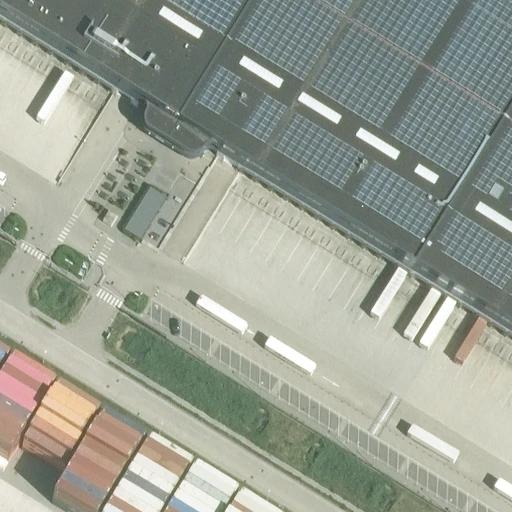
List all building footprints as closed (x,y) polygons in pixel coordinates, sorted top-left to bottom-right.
[(0,0),(0,23),(134,106),(137,108),(142,111),(143,112),(144,113),(144,114),(145,115),(145,116),(145,118),(144,119),(144,120),(143,122),(142,125),(142,127),(142,130),(143,132),(144,135),(146,137),(148,138),(166,149),(168,146),(258,0),(0,0)] [(511,0),(258,0),(168,146),(166,149),(185,161),(187,162),(189,162),(193,162),(195,162),(197,161),(200,159),(202,157),(203,155),(204,154),(206,153),(208,153),(209,153),(210,153),(212,154),(216,156),(216,157),(511,340),(511,0)] [(142,240),(168,199),(152,189),(126,230),(142,240)] [(0,356),(0,377),(10,363),(0,356)] [(10,365),(0,385),(0,404),(37,421),(54,385),(10,365)] [(57,392),(29,443),(71,467),(100,415),(57,392)] [(85,455),(127,476),(145,442),(103,420),(85,455)] [(151,445),(140,464),(182,488),(193,468),(151,445)] [(195,475),(172,511),(230,511),(238,500),(195,475)]
